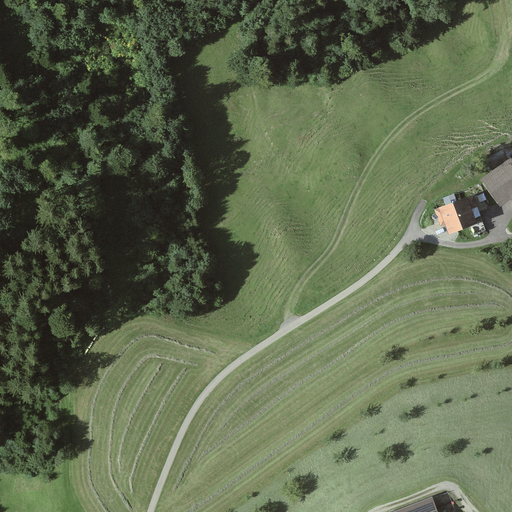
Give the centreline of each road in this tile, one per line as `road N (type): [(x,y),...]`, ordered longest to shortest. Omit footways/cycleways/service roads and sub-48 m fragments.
road 1 (unclassified): [(151,511),(199,398),(234,362),(372,274),(414,231),(461,243),(511,238)]
road 2 (track): [(289,327),(295,297),(396,130),(498,65)]
